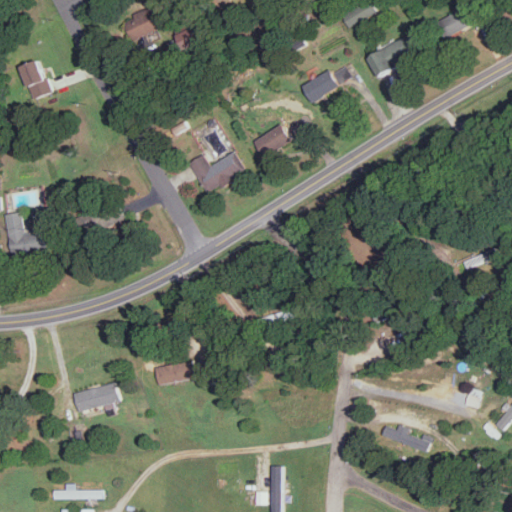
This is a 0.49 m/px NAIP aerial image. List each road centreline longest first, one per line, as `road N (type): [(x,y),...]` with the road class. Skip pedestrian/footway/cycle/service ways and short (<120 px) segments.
road 1 (residential): [(511,65),(134,289),(0,322)]
road 2 (residential): [(333,511),(350,313),(330,277),(264,213)]
road 3 (residential): [(201,254),(59,0)]
